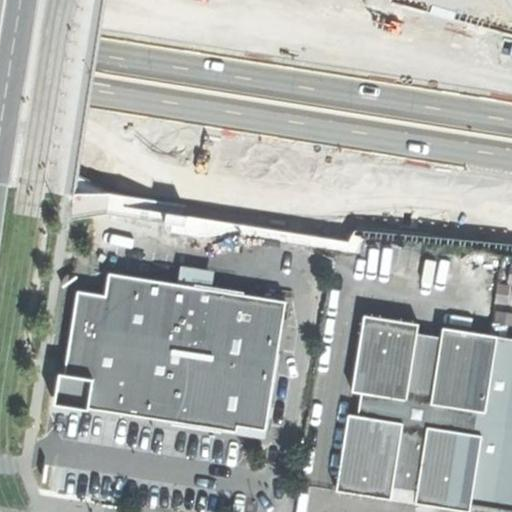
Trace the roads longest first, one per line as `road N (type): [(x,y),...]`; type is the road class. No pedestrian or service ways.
road 1 (trunk): [(0,87),(511,168)]
road 2 (trunk): [(511,109),(0,31)]
road 3 (tertiary): [(24,0),(0,149)]
